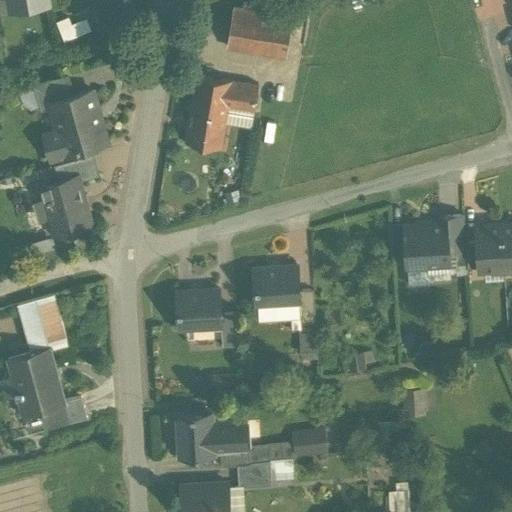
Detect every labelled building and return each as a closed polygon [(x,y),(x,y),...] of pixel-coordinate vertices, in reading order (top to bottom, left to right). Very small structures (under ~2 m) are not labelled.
[(265,0),(264,11),(233,6),(227,46),(286,55),(295,0),(294,0),(265,0)] [(68,17),(56,21),(64,41),(91,30),(86,18),(71,24),(68,17)] [(69,73),(33,82),(41,109),(51,106),(50,100),(74,93),(69,73)] [(238,80),(196,73),(185,140),(221,145),(228,104),(234,105),(238,80)] [(258,83),(238,80),(234,105),(254,109),(258,83)] [(74,93),(50,100),(51,106),(58,129),(44,132),(51,155),(107,140),(92,88),(74,93)] [(94,152),(55,163),(59,178),(78,173),(80,178),(100,173),(94,152)] [(59,178),(32,186),(41,216),(50,214),(56,233),(92,222),(80,178),(78,173),(59,178)] [(464,214),(440,216),(440,221),(447,221),(448,249),(466,248),(466,241),(464,214)] [(432,222),(430,220),(418,221),(416,223),(405,224),(407,266),(428,264),(449,263),(448,249),(447,221),(440,221),(432,222)] [(511,221),(501,222),(504,267),(511,266),(511,221)] [(501,222),(477,224),(478,240),(479,266),(479,268),(504,267),(501,222)] [(59,244),(56,233),(32,240),(34,251),(59,244)] [(478,240),(466,241),(466,248),(467,266),(479,266),(478,240)] [(449,263),(428,264),(428,282),(450,281),(449,263)] [(297,264),(253,267),(255,286),(256,286),(257,300),(256,300),(256,303),(258,303),(258,302),(274,301),(274,302),(299,301),(300,301),(299,289),(297,264)] [(428,282),(428,264),(407,266),(408,284),(428,282)] [(220,287),(176,289),(177,309),(178,309),(179,323),(178,323),(178,326),(221,323),(222,323),(221,312),(220,287)] [(313,288),(299,289),(300,301),(299,301),(299,317),(300,321),(315,321),(313,288)] [(54,292),(18,302),(31,350),(49,345),(50,346),(67,342),(54,292)] [(299,317),(299,301),(274,302),(274,301),(258,302),(258,303),(259,319),(299,317)] [(237,344),(235,311),(221,312),(222,323),(221,323),(222,344),(237,344)] [(315,321),(300,321),(302,351),(317,350),(315,321)] [(31,350),(8,357),(13,375),(2,377),(7,394),(15,392),(14,390),(17,390),(22,411),(42,405),(64,399),(64,398),(50,346),(49,345),(31,350)] [(407,388),(408,413),(428,413),(427,387),(407,388)] [(81,393),(64,398),(64,399),(42,405),(48,425),(87,414),(81,393)] [(211,410),(178,412),(179,432),(178,432),(179,455),(214,453),(213,446),(248,444),(247,419),(212,421),(211,410)] [(397,422),(374,423),(376,444),(397,442),(397,422)] [(323,427),(293,431),(294,440),(296,452),(325,449),(323,427)] [(294,440),(248,444),(248,448),(250,460),(270,459),(293,457),(296,456),(296,452),(294,440)] [(248,448),(220,451),(221,464),(250,461),(250,460),(248,448)] [(270,459),(272,485),(294,482),(293,457),(270,459)] [(270,459),(250,460),(250,461),(221,464),(222,465),(237,464),(238,481),(238,486),(244,486),(272,485),(270,459)] [(228,480),(181,483),(183,511),(229,511),(228,482),(228,480)] [(238,481),(228,482),(229,511),(245,511),(244,486),(238,486),(238,481)]
